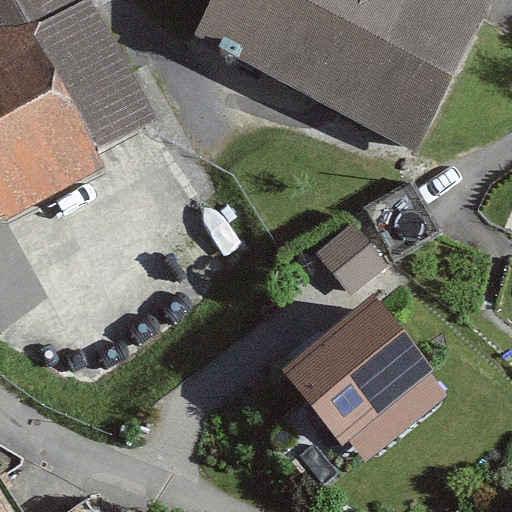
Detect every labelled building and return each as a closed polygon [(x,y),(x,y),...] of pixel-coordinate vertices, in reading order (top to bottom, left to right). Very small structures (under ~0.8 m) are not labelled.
[(0,0),(0,232),(120,171),(110,151),(161,125),(96,0),(0,0)] [(203,0),(184,38),(434,160),(507,12),(483,0),(203,0)] [(353,217),(316,249),(351,291),(389,259),(353,217)] [(398,307),(301,379),(354,450),(451,379),(398,307)] [(0,511),(10,511),(0,494),(0,511)]
